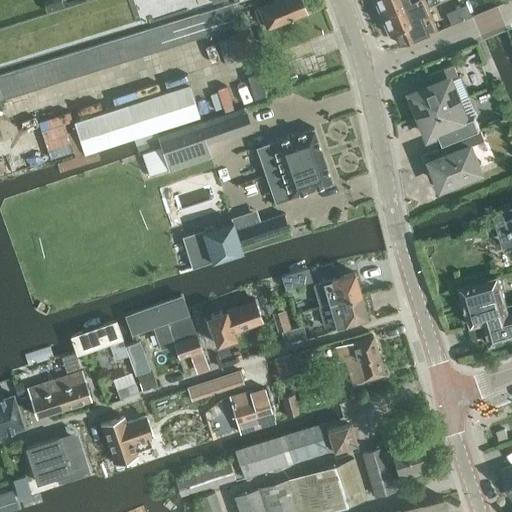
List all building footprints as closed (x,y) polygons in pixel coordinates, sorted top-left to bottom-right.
[(264,18),(268,28),(307,12),(301,0),(274,0),(259,6),(253,9),(258,21),(264,18)] [(371,0),(373,3),(376,4),(380,12),(408,0),(371,0)] [(408,0),(380,12),(382,19),(381,23),(383,29),(386,30),(388,33),(393,31),(398,43),(436,28),(427,5),(437,1),(436,0),(408,0)] [(0,78),(0,99),(221,29),(221,28),(238,23),(233,5),(133,36),(0,78)] [(471,17),(467,5),(457,9),(461,21),(471,17)] [(229,64),(258,54),(250,30),(221,39),(229,64)] [(433,86),(413,94),(421,115),(469,96),(460,75),(459,75),(454,64),(428,75),(433,86)] [(259,72),(247,76),(254,97),(254,99),(266,95),(265,92),(259,72)] [(189,84),(77,120),(87,151),(199,115),(189,84)] [(469,96),(421,115),(430,136),(438,133),(442,144),(455,139),(480,129),(476,117),(477,117),(469,96)] [(169,138),(159,141),(162,151),(168,169),(206,156),(202,144),(251,127),(246,112),(169,138)] [(261,146),(270,173),(323,155),(323,154),(322,154),(314,130),(314,128),(312,128),(312,129),(261,146)] [(459,150),(433,161),(437,170),(433,171),(441,190),(450,186),(449,183),(481,170),(471,146),(485,140),(480,129),(455,139),(459,150)] [(323,155),(270,173),(279,200),(330,183),(332,182),(332,180),(331,180),(323,156),(323,155)] [(282,214),(235,230),(240,245),(288,229),(282,214)] [(202,230),(188,235),(197,265),(212,260),(242,250),(240,245),(235,230),(232,220),(202,230)] [(299,271),(281,276),(285,287),(302,282),(299,271)] [(324,281),(314,284),(321,307),(330,304),(362,295),(355,272),(324,281)] [(483,322),(490,345),(511,338),(511,310),(509,312),(498,277),(460,288),(471,326),(483,322)] [(330,304),(321,307),(327,329),(368,317),(362,295),(330,304)] [(186,314),(180,297),(124,317),(130,334),(186,314)] [(263,321),(255,300),(218,313),(207,317),(216,343),(235,337),(234,332),(263,321)] [(189,314),(155,326),(162,347),(174,343),(179,358),(202,350),(191,318),(189,314)] [(126,336),(119,316),(73,332),(80,352),(126,336)] [(282,331),(285,342),(306,337),(304,326),(282,331)] [(374,336),(336,346),(341,361),(346,360),(357,357),(358,361),(379,355),(374,336)] [(314,346),(318,361),(334,357),(330,342),(314,346)] [(126,347),(112,352),(115,359),(128,354),(126,347)] [(77,352),(63,356),(68,371),(82,367),(77,352)] [(290,354),(271,359),(277,377),(295,371),(290,354)] [(357,357),(346,360),(347,364),(353,384),(385,374),(379,355),(358,361),(357,357)] [(242,367),(191,383),(195,396),(246,380),(242,367)] [(152,369),(137,374),(142,390),(157,384),(152,369)] [(28,387),(38,416),(92,398),(83,370),(28,387)] [(322,395),(341,391),(338,377),(319,380),(322,395)] [(135,381),(117,388),(120,397),(139,391),(135,381)] [(22,382),(14,385),(18,396),(18,397),(25,394),(22,382)] [(230,395),(240,431),(274,422),(264,385),(230,395)] [(287,415),(300,412),(295,393),(282,395),(287,415)] [(13,394),(0,398),(0,433),(24,425),(13,394)] [(128,415),(104,423),(116,461),(140,453),(139,448),(153,444),(151,438),(156,436),(149,414),(130,421),(128,415)] [(328,423),(335,449),(361,442),(354,416),(328,423)] [(235,449),(243,476),(255,473),(295,462),(294,461),(328,451),(319,423),(235,449)] [(58,437),(26,447),(38,482),(58,475),(59,480),(88,471),(83,455),(78,439),(61,445),(58,437)] [(376,496),(395,490),(386,462),(394,460),(399,475),(428,466),(420,441),(391,450),(384,453),(382,447),(363,452),(376,496)] [(306,511),(321,511),(368,498),(355,457),(296,476),(306,511)] [(174,476),(181,496),(235,479),(228,460),(174,476)] [(22,477),(14,480),(18,493),(20,500),(32,496),(25,476),(22,477)] [(259,488),(234,495),(238,511),(301,511),(292,477),(259,488)] [(0,511),(20,507),(15,490),(0,494),(0,511)] [(205,508),(194,511),(193,511),(220,511),(215,491),(201,495),(205,508)] [(446,511),(442,497),(382,511),(446,511)]
